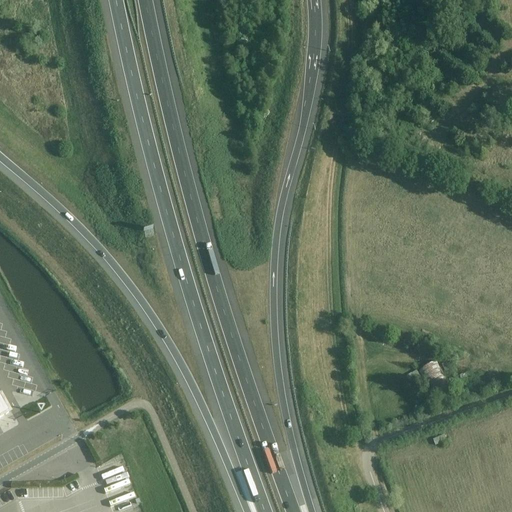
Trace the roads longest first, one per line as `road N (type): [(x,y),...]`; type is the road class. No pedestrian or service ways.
road 1 (motorway): [(116,0),(191,297),(265,511)]
road 2 (motorway): [(292,511),(215,290),(145,0)]
road 3 (motorway): [(309,511),(276,375),(271,301),(277,228),(309,96),(314,0)]
road 4 (motorway): [(0,156),(133,292),(181,366),(246,511)]
road 5 (unclassified): [(381,511),(365,465),(373,447),(511,397)]
